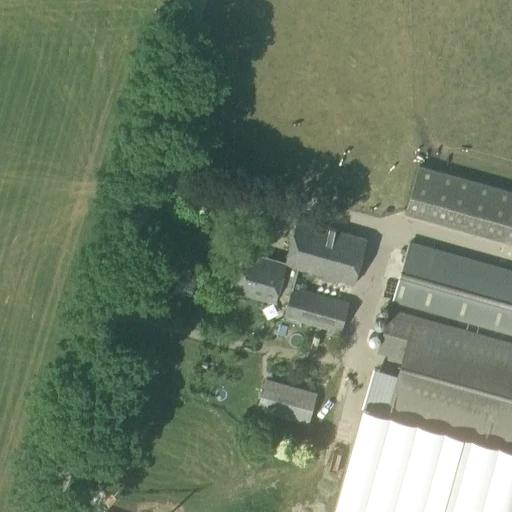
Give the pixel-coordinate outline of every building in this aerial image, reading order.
[(511,242),(511,192),(419,167),(406,213),(511,242)] [(354,286),(367,241),(297,221),(285,264),(246,253),(235,292),(275,303),(279,292),(291,295),(285,318),(341,334),(349,305),(293,289),(299,270),(354,286)] [(511,333),(511,271),(409,243),(393,300),(511,333)] [(371,300),(377,312),(389,307),(384,295),(371,300)] [(511,450),(511,342),(389,308),(377,353),(387,356),(386,359),(400,363),(385,415),(511,450)] [(308,425),(317,394),(267,380),(258,411),(308,425)] [(307,428),(290,423),(286,440),(303,445),(307,428)]
